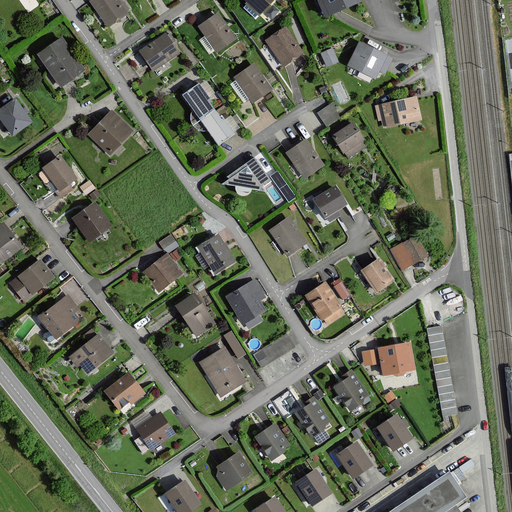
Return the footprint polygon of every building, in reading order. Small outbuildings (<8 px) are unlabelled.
[(118,0),(93,0),(92,1),(109,25),(127,13),(118,0)] [(272,0),(247,0),(249,2),(248,3),(259,14),(272,0)] [(319,0),(326,15),(360,1),(359,0),(319,0)] [(235,38),(218,14),(200,26),(217,51),(235,38)] [(302,52),(285,28),(267,40),(284,65),(302,52)] [(179,53),(166,34),(141,52),(154,70),(179,53)] [(63,38),(40,54),(62,85),(85,69),(63,38)] [(392,58),(360,42),(349,65),(375,78),(379,69),(385,72),(392,58)] [(337,61),(332,49),(322,53),(327,66),(337,61)] [(271,89),(254,64),(236,77),(253,102),(271,89)] [(184,94),(202,119),(215,111),(208,101),(210,99),(199,84),(184,94)] [(421,119),(416,97),(376,106),(379,120),(383,119),(384,127),(421,119)] [(16,99),(0,110),(0,115),(14,135),(32,122),(16,99)] [(327,125),(339,117),(333,103),(318,113),(327,125)] [(112,111),(90,135),(110,154),(132,131),(112,111)] [(222,121),(215,111),(202,119),(219,144),(234,134),(224,120),(222,121)] [(364,139),(354,123),(335,136),(348,156),(365,146),(362,141),(364,139)] [(323,165),(306,140),(287,152),(304,178),(323,165)] [(76,178),(60,156),(45,168),(60,189),(76,178)] [(193,158),(193,166),(206,166),(206,158),(193,158)] [(225,183),(264,190),(261,186),(269,180),(255,159),(229,176),(231,179),(225,183)] [(94,188),(90,181),(82,187),(86,193),(94,188)] [(346,204),(336,187),(315,199),(326,216),(327,215),(331,220),(339,215),(336,210),(346,204)] [(110,225),(95,203),(74,218),(89,240),(110,225)] [(306,243),(289,218),(271,231),(288,255),(306,243)] [(0,225),(0,251),(6,259),(22,247),(4,223),(0,225)] [(234,261),(218,235),(200,247),(216,273),(234,261)] [(177,245),(171,236),(161,242),(168,252),(177,245)] [(427,255),(417,236),(393,249),(403,268),(427,255)] [(182,256),(178,250),(171,254),(176,260),(182,256)] [(182,273),(167,255),(146,272),(160,290),(182,273)] [(394,280),(380,259),(363,270),(377,291),(394,280)] [(53,277),(40,261),(12,283),(25,299),(53,277)] [(341,276),(333,280),(341,298),(350,294),(341,276)] [(264,298),(255,281),(229,296),(243,323),(246,321),(249,328),(262,321),(258,314),(265,311),(260,300),(264,298)] [(341,307),(325,283),(308,295),(327,324),(342,314),(339,308),(341,307)] [(213,324),(194,295),(178,305),(197,334),(213,324)] [(57,337),(78,321),(79,311),(68,297),(41,317),(57,337)] [(459,414),(442,326),(425,329),(442,417),(459,414)] [(245,353),(232,332),(226,335),(238,357),(245,353)] [(113,353),(98,335),(71,357),(78,365),(80,363),(88,373),(113,353)] [(294,347),(286,335),(253,356),(261,368),(294,347)] [(415,369),(411,343),(379,348),(384,374),(394,372),(395,375),(404,373),(404,371),(415,369)] [(245,381),(224,348),(201,363),(221,396),(245,381)] [(379,363),(377,350),(363,352),(365,365),(379,363)] [(368,394),(352,370),(345,375),(347,379),(335,387),(351,410),(363,401),(361,399),(368,394)] [(144,393),(129,374),(106,391),(120,408),(129,401),(131,403),(144,393)] [(323,395),(320,391),(315,394),(318,399),(323,395)] [(395,397),(391,391),(385,396),(388,402),(395,397)] [(330,421),(313,397),(307,401),(310,405),(297,414),(312,436),(315,435),(320,442),(328,437),(321,427),(330,421)] [(174,434),(160,413),(138,428),(152,448),(174,434)] [(413,438),(397,415),(378,427),(394,450),(413,438)] [(289,444),(275,424),(256,437),(272,459),(284,451),(282,449),(289,444)] [(373,465),(357,442),(338,455),(353,478),(373,465)] [(252,472),(239,453),(218,467),(223,474),(219,477),(227,489),(252,472)] [(331,493),(315,470),(297,482),(313,505),(331,493)] [(466,497),(449,473),(391,511),(458,511),(454,505),(466,497)] [(188,511),(200,504),(185,481),(167,493),(178,511),(188,511)] [(285,511),(275,497),(256,510),(257,511),(285,511)]
